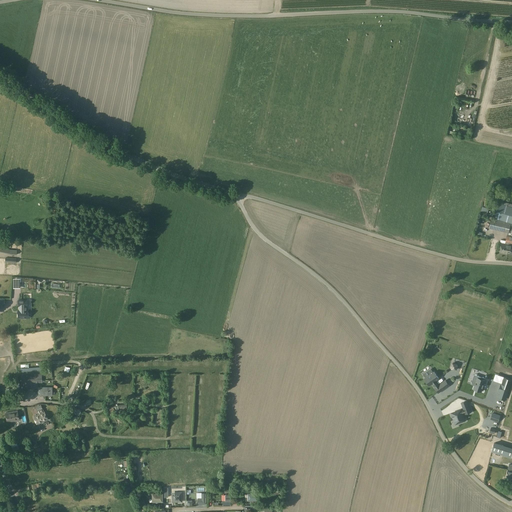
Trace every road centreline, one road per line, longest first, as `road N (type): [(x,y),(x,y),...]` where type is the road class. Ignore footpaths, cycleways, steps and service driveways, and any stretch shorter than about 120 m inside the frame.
road 1 (unclassified): [(511,504),(458,461),(403,372),(318,277),(255,230),(232,193)]
road 2 (unclassified): [(96,0),(215,16),(393,11),(511,22)]
road 3 (unclassified): [(511,264),(465,262),(232,193)]
road 4 (unclassified): [(232,193),(124,154),(0,72)]
road 5 (track): [(200,436),(210,371),(182,371),(178,438)]
